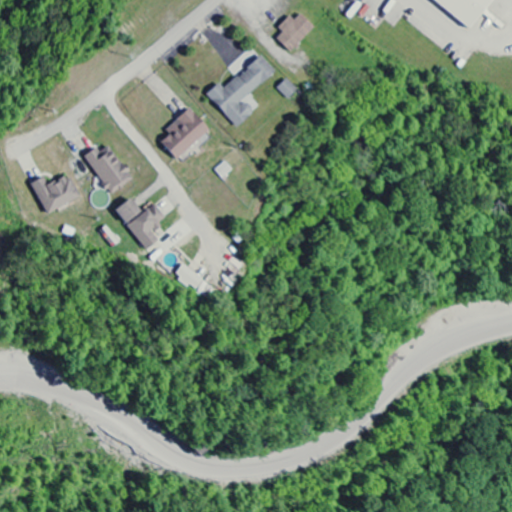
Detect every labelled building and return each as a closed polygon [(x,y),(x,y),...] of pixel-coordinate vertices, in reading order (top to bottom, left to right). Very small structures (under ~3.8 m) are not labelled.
[(493,0),(430,0),(470,31),(493,0)] [(276,40),(290,54),(314,29),(297,12),(279,31),(282,34),(276,40)] [(236,128),(254,112),(244,100),(275,73),(261,57),(224,90),(219,84),(207,95),(236,128)] [(288,100),(297,90),(286,80),(277,90),(288,100)] [(209,132),(189,109),(165,132),(169,136),(160,144),(177,162),(209,132)] [(133,182),(108,146),(100,152),(97,149),(84,158),(111,197),(133,182)] [(233,172),(225,163),(215,172),(223,180),(233,172)] [(79,199),(67,176),(47,186),(43,179),(30,185),(46,216),(79,199)] [(115,211),(144,252),(158,242),(151,234),(159,228),(157,225),(165,220),(154,206),(141,215),(130,200),(115,211)] [(173,278),(195,292),(203,280),(181,266),(173,278)]
